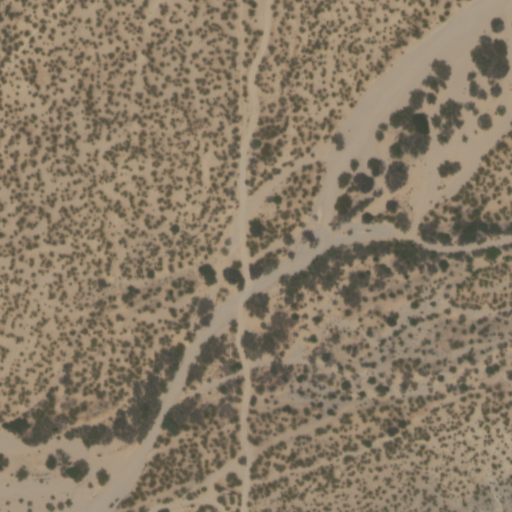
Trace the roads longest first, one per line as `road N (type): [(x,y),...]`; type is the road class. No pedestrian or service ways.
road 1 (track): [(244,300),(236,144),(244,110),(242,0)]
road 2 (track): [(240,511),(244,300)]
